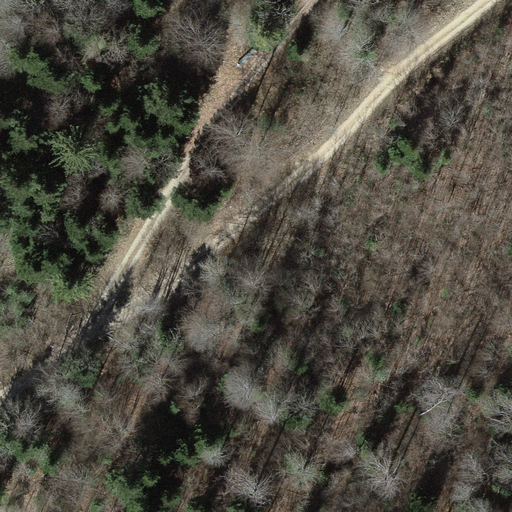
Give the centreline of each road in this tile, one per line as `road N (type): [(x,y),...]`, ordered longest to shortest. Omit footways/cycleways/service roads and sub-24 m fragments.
road 1 (track): [(478,0),(299,170),(0,395)]
road 2 (track): [(89,329),(213,122),(311,0)]
